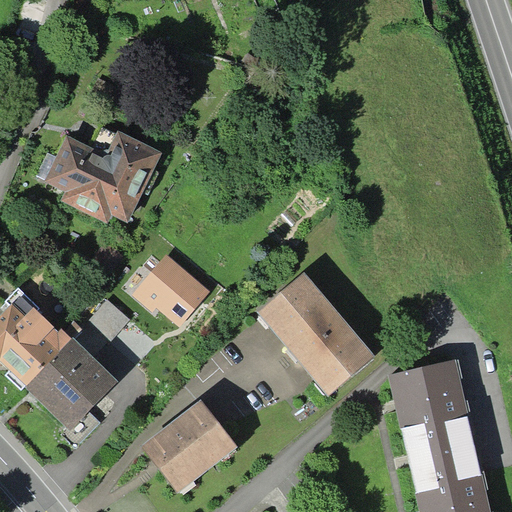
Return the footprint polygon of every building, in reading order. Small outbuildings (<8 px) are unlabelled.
[(103,155),(60,137),(38,189),(125,225),(154,154),(111,136),(103,155)] [(107,257),(99,251),(91,259),(99,266),(107,257)] [(301,279),(254,318),(324,400),(371,361),(301,279)] [(60,345),(9,298),(0,307),(0,370),(20,389),(60,345)] [(112,385),(68,342),(19,391),(63,434),(112,385)] [(484,511),(450,364),(386,379),(416,511),(484,511)] [(194,401),(135,450),(175,497),(233,449),(194,401)]
